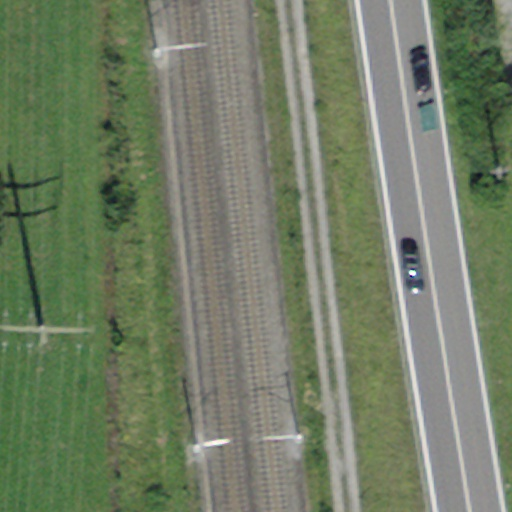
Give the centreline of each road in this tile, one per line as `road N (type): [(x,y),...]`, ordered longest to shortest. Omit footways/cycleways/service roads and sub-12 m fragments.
road 1 (trunk): [(470,511),(396,0)]
road 2 (track): [(349,511),(290,0)]
